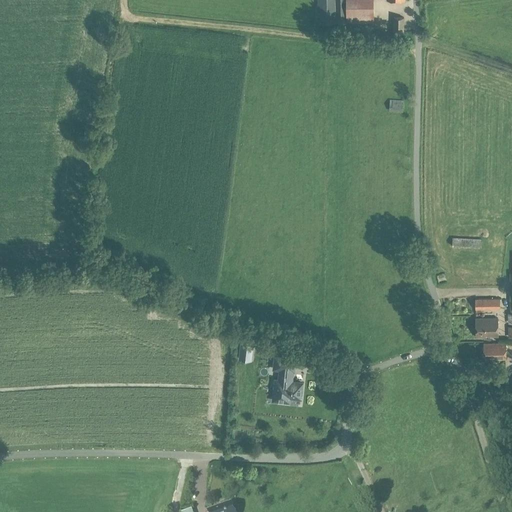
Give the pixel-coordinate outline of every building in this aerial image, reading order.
[(337,24),(336,0),(317,0),(318,24),(337,24)] [(377,14),(376,6),(348,6),(348,15),(377,14)] [(394,18),(393,25),(393,34),(404,34),(404,18),(394,18)] [(389,111),(403,112),(403,101),(390,100),(389,111)] [(452,246),(481,248),(482,239),(453,238),(452,246)] [(475,299),(475,310),(500,309),(500,299),(475,299)] [(476,337),(498,337),(498,318),(476,319),(476,337)] [(241,336),(238,359),(252,361),(255,338),(241,336)] [(484,359),(506,359),(506,343),(484,343),(484,359)] [(294,371),(295,359),(275,357),(274,369),(280,370),(279,380),(275,380),(274,389),(279,389),(278,401),(289,402),(290,396),(299,397),(300,393),(302,393),(303,383),(292,382),(293,371),(294,371)] [(304,382),(304,394),(313,394),(313,390),(330,389),(330,381),(304,382)] [(236,511),(236,508),(234,508),(233,508),(231,503),(207,511),(236,511)]
